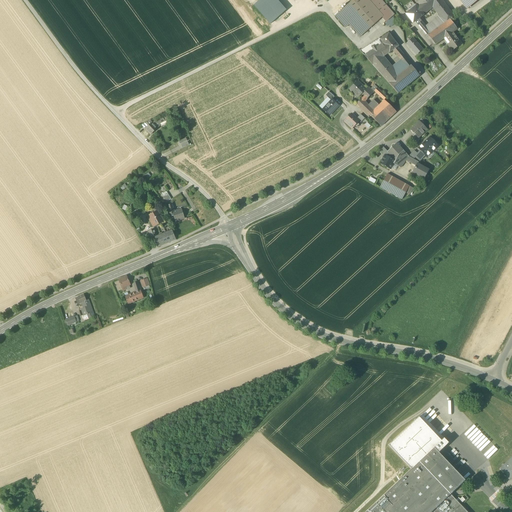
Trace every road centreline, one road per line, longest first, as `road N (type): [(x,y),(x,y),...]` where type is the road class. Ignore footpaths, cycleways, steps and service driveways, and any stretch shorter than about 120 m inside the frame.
road 1 (secondary): [(228,227),(365,149),(511,19)]
road 2 (residential): [(494,380),(436,358),(341,342),(289,317),(228,227)]
road 3 (unclassified): [(24,0),(113,111),(208,197),(228,227)]
road 4 (secondary): [(0,331),(228,227)]
road 5 (track): [(113,111),(326,4)]
